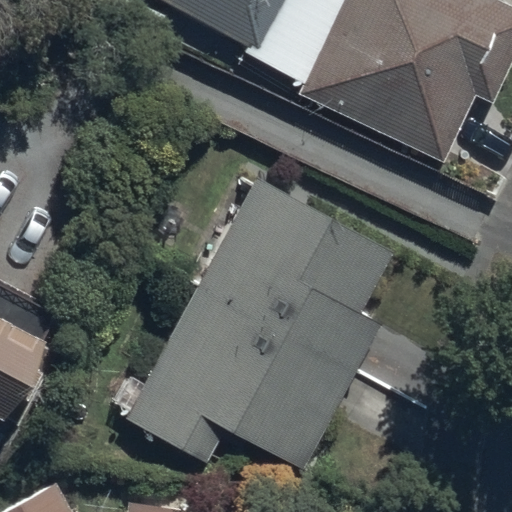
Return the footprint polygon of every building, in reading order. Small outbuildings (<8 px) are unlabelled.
[(158,0),(237,41),(236,47),(299,80),(296,89),(441,155),(470,92),(490,101),(511,52),(511,5),(499,0),(158,0)] [(389,246),(245,175),(125,420),(204,459),(215,437),(232,445),(237,435),(304,468),(375,325),(355,315),(389,246)] [(0,414),(54,314),(0,284),(0,414)] [(67,511),(50,481),(0,509),(0,511),(67,511)] [(213,511),(122,494),(121,511),(213,511)]
